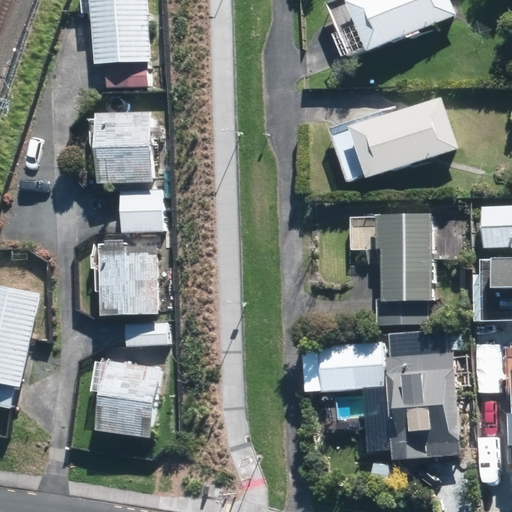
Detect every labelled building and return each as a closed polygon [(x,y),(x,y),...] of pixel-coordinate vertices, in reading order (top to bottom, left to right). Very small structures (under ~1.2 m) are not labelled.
[(159,0),(105,0),(108,62),(162,60),(159,0)] [(463,0),(363,0),(384,48),(419,33),(421,36),(434,31),(433,28),(469,13),(463,0)] [(116,63),(116,86),(156,86),(156,63),(116,63)] [(453,95),(365,123),(382,175),(469,147),(453,95)] [(163,109),(111,111),(113,181),(165,180),(163,109)] [(171,190),(129,191),(130,233),(172,232),(171,190)] [(511,204),(491,205),(492,246),(511,245),(511,204)] [(442,211),(388,213),(389,246),(395,246),(397,297),(386,298),(387,323),(435,322),(434,298),(445,297),(442,211)] [(171,243),(104,244),(105,291),(116,290),(116,312),(172,311),(171,243)] [(53,291),(0,279),(0,402),(19,406),(24,383),(33,385),(53,291)] [(511,283),(492,284),(493,327),(511,326),(511,283)] [(134,324),(134,344),(175,343),(175,323),(134,324)] [(402,352),(400,352),(405,422),(379,423),(381,448),(406,447),(407,456),(473,452),(466,348),(458,349),(457,328),(400,332),(402,352)] [(507,338),(483,338),(483,386),(506,387),(507,338)] [(394,340),(315,346),(318,390),(397,385),(394,340)] [(175,366),(121,358),(111,427),(164,435),(175,366)]
